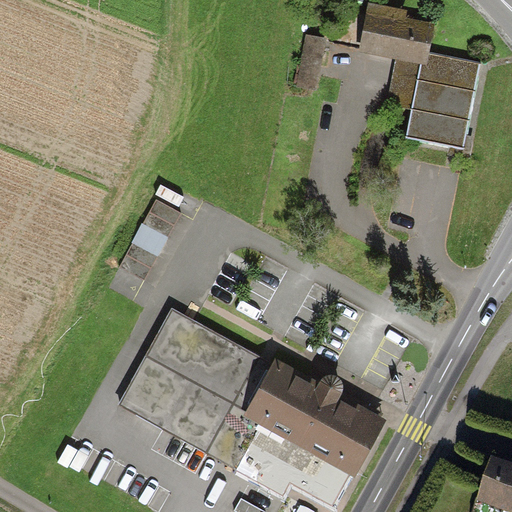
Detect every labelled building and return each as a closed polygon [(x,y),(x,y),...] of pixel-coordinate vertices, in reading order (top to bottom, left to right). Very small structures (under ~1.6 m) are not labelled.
[(404,11),(368,4),(358,55),(395,62),(386,110),(414,115),(423,70),(428,71),(431,53),(436,26),(409,21),(411,12),(404,11)] [(297,89),(317,92),(327,39),(308,36),(297,89)] [(463,150),(480,64),(431,53),(428,71),(423,70),(414,115),(408,139),(463,150)] [(183,215),(157,200),(120,267),(147,282),(183,215)] [(275,365),(174,311),(122,404),(277,492),(287,474),(327,497),(341,471),(246,416),(275,365)] [(357,479),(385,425),(340,399),(343,392),(343,385),(338,380),(331,378),(325,382),(320,390),(275,365),(246,416),(341,471),(357,479)] [(511,511),(511,475),(492,469),(477,511),(511,511)] [(236,511),(264,511),(243,500),(236,511)]
